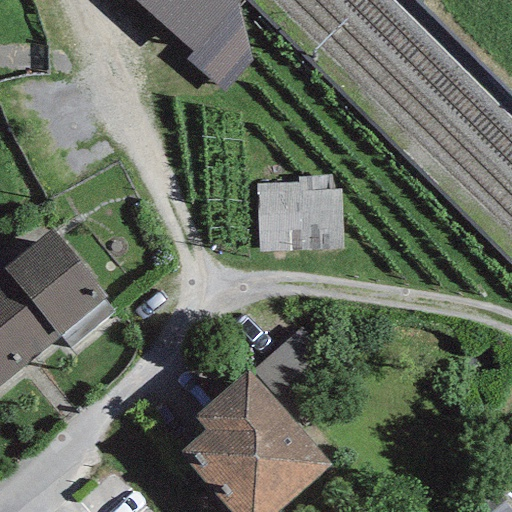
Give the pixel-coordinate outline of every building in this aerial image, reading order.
[(243,2),(241,0),(133,0),(192,52),(185,60),(224,93),(251,62),(236,7),(243,2)] [(255,184),(258,253),(341,250),(340,190),(331,190),(330,176),(296,177),(296,183),(255,184)] [(0,385),(57,337),(103,300),(106,298),(52,229),(0,271),(0,385)] [(114,313),(103,300),(57,337),(68,350),(114,313)] [(252,371),(276,398),(326,355),(302,328),(252,371)] [(277,511),(331,464),(247,371),(193,417),(206,431),(180,454),(231,511),(277,511)]
